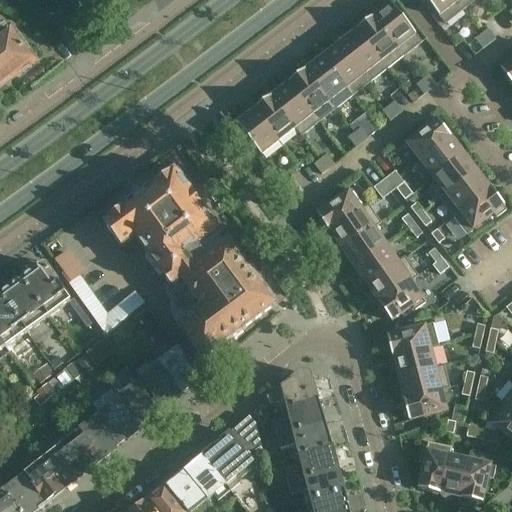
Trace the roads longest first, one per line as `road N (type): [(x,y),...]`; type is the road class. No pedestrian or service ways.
road 1 (residential): [(91,511),(303,348),(329,344),(350,367),(389,511)]
road 2 (residential): [(0,241),(324,0)]
road 3 (secondary): [(0,216),(297,0)]
road 4 (secondary): [(226,0),(0,169)]
road 5 (residential): [(173,14),(0,140)]
road 6 (residential): [(304,201),(450,91)]
